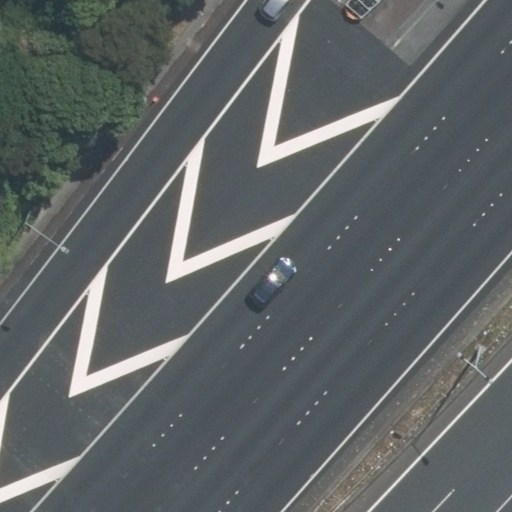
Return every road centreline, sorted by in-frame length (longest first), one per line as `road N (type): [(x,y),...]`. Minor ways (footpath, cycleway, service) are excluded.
road 1 (motorway): [(159,511),(511,129)]
road 2 (motorway): [(0,358),(274,0)]
